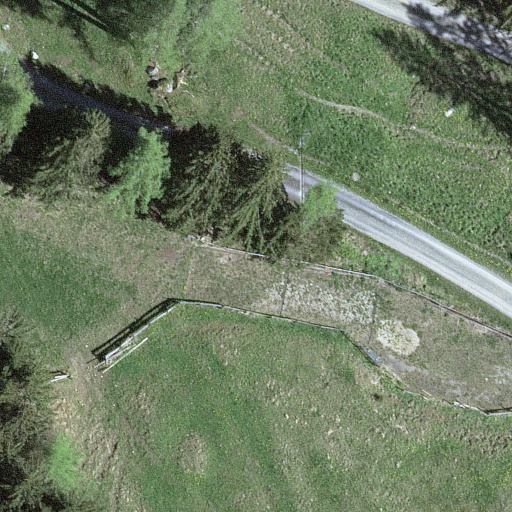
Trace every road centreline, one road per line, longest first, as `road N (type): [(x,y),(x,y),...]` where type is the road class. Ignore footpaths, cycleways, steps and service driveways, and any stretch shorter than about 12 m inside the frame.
road 1 (track): [(0,55),(88,112),(328,197),(511,299)]
road 2 (track): [(511,51),(396,0)]
